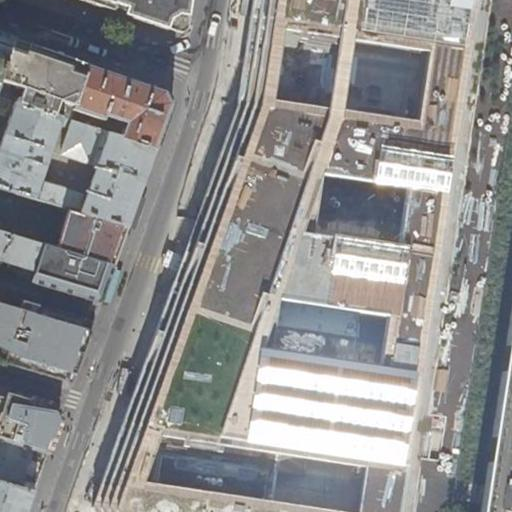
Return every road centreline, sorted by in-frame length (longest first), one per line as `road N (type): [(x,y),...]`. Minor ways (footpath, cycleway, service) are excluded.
road 1 (tertiary): [(98,409),(213,74)]
road 2 (residential): [(0,5),(213,74)]
